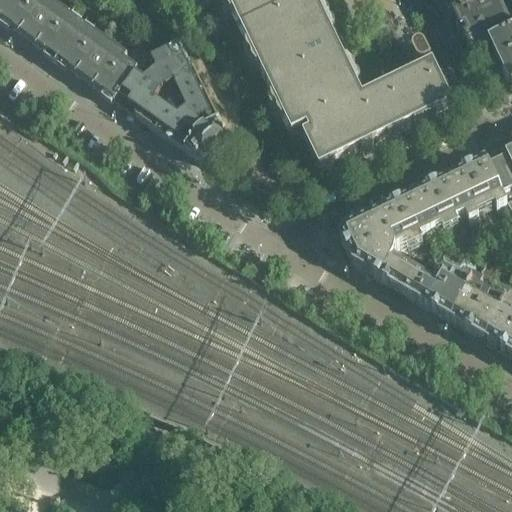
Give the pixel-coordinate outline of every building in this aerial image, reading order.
[(0,0),(0,19),(13,0),(0,0)] [(80,27),(42,0),(13,0),(0,19),(0,23),(55,63),(80,27)] [(363,103),(346,67),(313,0),(238,0),(227,6),(292,140),(307,132),(309,138),(303,141),(319,174),(453,110),(425,52),(424,51),(424,50),(423,50),(422,49),(420,49),(418,49),(416,49),(415,50),(414,51),(413,52),(413,53),(413,54),(413,55),(413,56),(413,57),(417,65),(418,67),(420,68),(421,68),(422,68),(424,68),(425,68),(427,67),(428,71),(363,103)] [(511,38),(511,34),(495,0),(443,0),(472,58),(492,48),(511,38)] [(138,75),(125,65),(128,61),(80,27),(55,63),(115,107),(135,79),(138,75)] [(511,88),(511,38),(492,48),(511,89),(511,88)] [(229,148),(207,101),(180,46),(149,60),(162,86),(159,88),(152,83),(148,88),(135,79),(115,107),(204,170),(229,148)] [(511,154),(505,158),(507,162),(489,171),(487,167),(486,168),(507,211),(511,219),(511,154)] [(507,211),(486,168),(447,186),(464,221),(468,230),(477,225),(473,216),(491,207),(495,216),(507,211)] [(464,221),(447,186),(412,203),(429,237),(464,221)] [(429,237),(412,203),(378,220),(389,242),(394,254),(429,237)] [(364,254),(389,242),(378,220),(343,236),(340,243),(354,271),(364,254)] [(395,265),(394,254),(389,242),(364,254),(354,271),(382,287),(395,265)] [(491,275),(497,265),(488,260),(482,270),(491,275)] [(416,307),(429,284),(395,265),(382,287),(416,307)] [(450,326),(474,284),(464,282),(460,288),(443,278),(434,280),(431,286),(429,284),(416,307),(450,326)] [(484,346),(508,304),(500,299),(495,308),(477,298),(483,289),(474,284),(450,326),(484,346)] [(511,362),(511,318),(511,317),(511,306),(508,304),(484,346),(511,362)]
